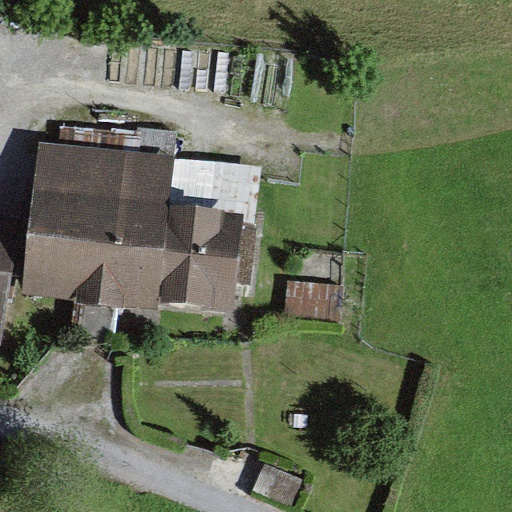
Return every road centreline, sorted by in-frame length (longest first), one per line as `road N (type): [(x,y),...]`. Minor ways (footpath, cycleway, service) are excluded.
road 1 (track): [(336,149),(83,98),(38,99),(0,118)]
road 2 (track): [(226,511),(0,427)]
road 3 (track): [(108,329),(81,455)]
